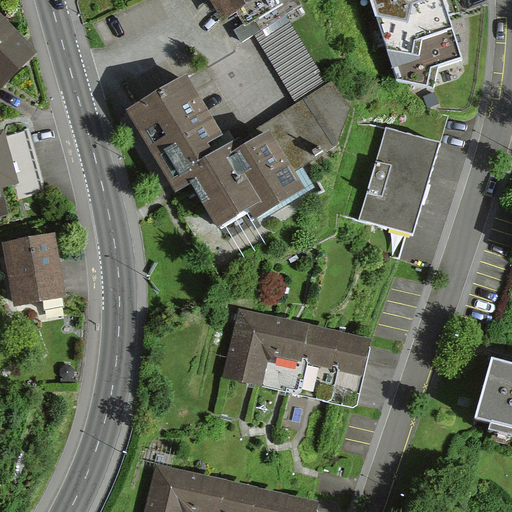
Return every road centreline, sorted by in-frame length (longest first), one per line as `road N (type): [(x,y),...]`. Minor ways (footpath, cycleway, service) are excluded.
road 1 (secondary): [(69,511),(110,401),(121,311),(104,190),(50,0)]
road 2 (residential): [(500,124),(370,511)]
